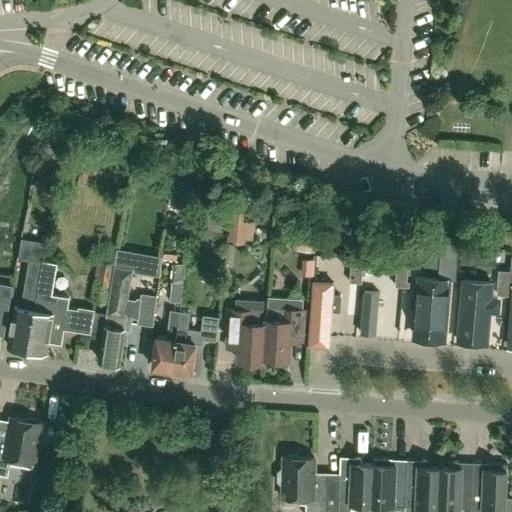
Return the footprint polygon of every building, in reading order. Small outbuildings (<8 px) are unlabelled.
[(58,165),(62,150),(45,145),(40,160),(58,165)] [(69,180),(87,184),(93,156),(75,153),(69,180)] [(7,253),(21,254),(22,239),(30,239),(31,208),(8,208),(7,253)] [(228,242),(244,244),(247,222),(243,221),(244,213),(231,212),(228,242)] [(299,229),(297,251),(314,252),(315,252),(316,233),(317,230),(299,229)] [(154,255),(151,273),(159,274),(161,256),(154,255)] [(350,281),(361,282),(362,282),(364,258),(363,258),(352,257),(350,281)] [(8,344),(28,347),(42,261),(29,259),(21,307),(14,306),(8,344)] [(28,347),(47,350),(48,340),(54,341),(56,329),(63,330),(64,327),(91,331),(95,309),(78,306),(78,309),(67,307),(69,296),(52,293),(56,264),(42,261),(28,347)] [(419,272),(420,263),(398,261),(396,285),(409,286),(410,271),(419,272)] [(184,262),(183,262),(174,262),(170,300),(182,301),(184,262)] [(391,264),(368,263),(367,329),(390,329),(391,264)] [(92,298),(108,301),(113,267),(98,264),(92,298)] [(108,301),(106,313),(103,339),(100,359),(120,362),(123,341),(126,340),(128,330),(125,328),(125,327),(129,328),(131,315),(123,313),(130,269),(113,267),(108,301)] [(342,268),(316,267),(313,330),(340,331),(342,268)] [(511,284),(511,271),(500,271),(498,294),(511,296),(511,284)] [(445,276),(413,274),(408,334),(440,337),(445,276)] [(490,282),(462,280),(457,341),(485,343),(490,282)] [(0,314),(7,316),(12,284),(0,281),(0,314)] [(141,294),(138,316),(138,322),(153,324),(156,296),(141,294)] [(264,359),(268,298),(267,297),(267,302),(245,301),(244,311),(229,310),(226,348),(239,349),(238,361),(264,363),(264,359)] [(304,310),(298,310),(299,300),(268,298),(264,359),(289,360),(290,340),(302,341),(304,310)] [(172,368),(178,310),(171,309),(167,337),(157,335),(153,365),(154,365),(154,368),(163,369),(163,367),(172,368)] [(199,348),(200,337),(214,339),(217,315),(201,313),(199,329),(186,328),(188,312),(178,310),(172,368),(180,369),(180,372),(189,373),(189,371),(191,371),(193,347),(199,348)] [(4,435),(0,434),(0,473),(8,475),(10,463),(19,465),(22,462),(23,459),(34,461),(37,447),(40,445),(41,438),(39,435),(41,421),(38,421),(36,418),(29,417),(26,419),(11,416),(8,433),(4,435)] [(326,511),(327,478),(317,477),(314,474),(314,457),(299,456),(297,454),(290,454),(287,456),(284,456),(283,468),(281,468),(278,471),(277,480),(280,483),(283,483),(282,496),(294,496),(294,503),(305,503),(305,511),(326,511)] [(339,484),(337,511),(349,511),(350,504),(371,505),(371,511),(374,457),(373,457),(373,463),(361,462),(361,456),(356,456),(355,462),(351,462),(351,465),(350,481),(348,484),(340,484),(341,469),(340,469),(339,478),(339,484)] [(374,457),(371,511),(404,511),(406,471),(395,471),(395,468),(396,464),(392,464),(392,458),(392,457),(374,457)] [(406,471),(404,511),(437,511),(440,466),(427,465),(428,459),(422,459),(422,465),(421,465),(417,465),(417,468),(416,484),(413,487),(406,486),(407,471),(406,471)] [(440,466),(437,511),(438,511),(439,507),(471,508),(470,511),(472,475),(471,490),(463,489),(461,486),(462,470),(462,467),(459,467),(458,467),(458,461),(452,460),(452,466),(440,466)] [(472,475),(470,511),(482,511),(483,508),(505,509),(505,497),(507,463),(488,462),(488,468),(487,468),(484,468),(484,471),(483,475),(472,475)]
